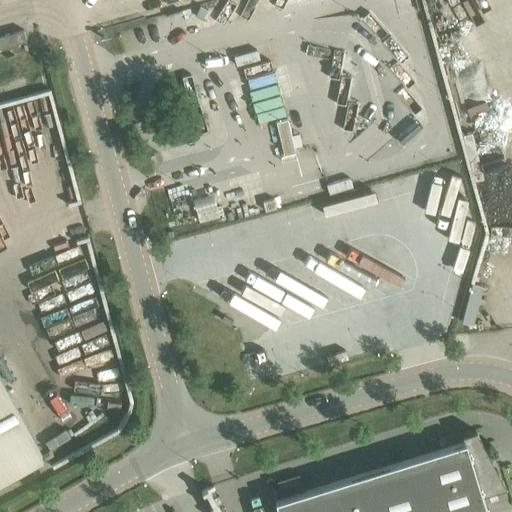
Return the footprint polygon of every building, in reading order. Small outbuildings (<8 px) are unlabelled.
[(24,29),(0,35),(0,48),(27,40),(24,29)] [(295,152),(288,119),(276,122),(284,155),(295,152)] [(199,221),(219,216),(216,206),(197,211),(199,221)] [(224,315),(221,320),(231,325),(233,320),(224,315)] [(0,478),(42,455),(0,380),(0,478)] [(464,442),(275,500),(278,511),(480,511),(487,510),(485,505),(482,494),(506,486),(497,469),(494,470),(490,457),(476,430),(462,434),(464,442)]
